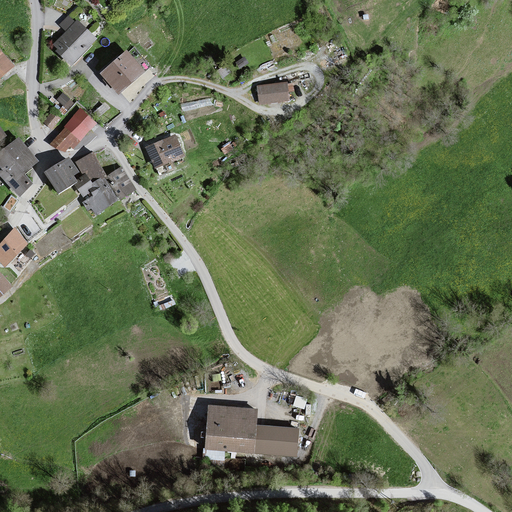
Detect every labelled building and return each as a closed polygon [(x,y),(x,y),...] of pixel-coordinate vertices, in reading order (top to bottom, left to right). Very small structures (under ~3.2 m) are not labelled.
[(62,34),(49,47),(66,64),(89,41),(64,17),(55,27),(62,34)] [(121,53),(94,76),(113,98),(140,75),(121,53)] [(0,58),(0,76),(9,68),(0,58)] [(283,84),(252,87),(254,107),(284,104),(283,84)] [(64,92),(59,96),(67,105),(72,100),(64,92)] [(92,125),(76,111),(47,145),(50,151),(60,155),(70,150),(92,125)] [(10,113),(0,119),(0,147),(13,137),(23,130),(10,113)] [(36,165),(13,137),(0,147),(0,183),(13,199),(28,186),(20,178),(36,165)] [(169,139),(140,150),(147,171),(177,160),(169,139)] [(88,155),(72,165),(78,177),(82,175),(88,186),(100,179),(119,168),(109,151),(106,149),(101,148),(88,155)] [(45,170),(41,182),(53,197),(71,185),(67,179),(73,174),(66,161),(45,170)] [(133,195),(119,168),(100,179),(114,203),(133,195)] [(82,175),(78,177),(72,181),(73,185),(69,190),(77,200),(80,206),(90,201),(94,192),(88,186),(82,175)] [(114,203),(100,179),(88,186),(94,192),(90,201),(80,206),(90,218),(114,203)] [(0,242),(0,270),(22,249),(10,231),(0,242)] [(254,411),(203,407),(199,449),(250,453),(253,424),(254,411)] [(297,427),(253,424),(250,453),(295,456),(297,427)]
